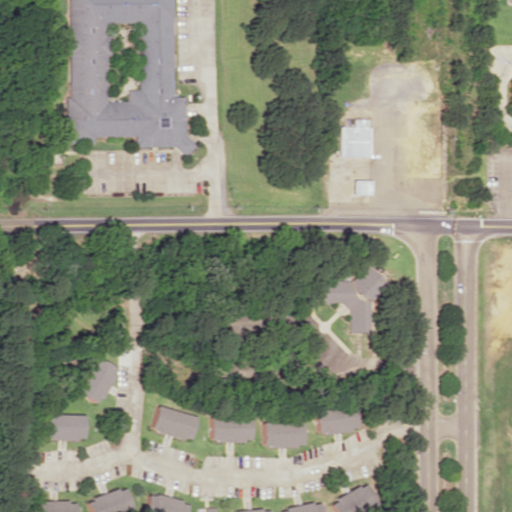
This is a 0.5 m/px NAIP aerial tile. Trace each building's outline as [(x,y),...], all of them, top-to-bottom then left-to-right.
[(66,0),(66,148),(173,150),(186,161),(196,150),(183,139),(183,96),(172,95),(172,0),(66,0)] [(340,130),(340,162),(369,163),(368,130),(340,130)] [(315,303),(346,303),(345,332),(368,332),(368,301),(377,301),(377,279),(373,279),(373,267),(352,267),(352,281),(315,281),(315,303)] [(114,367),(92,355),(72,391),(95,403),(114,367)] [(351,404),(311,410),(314,434),(355,428),(351,404)] [(187,439),(193,415),(153,405),(147,429),(187,439)] [(81,414),(40,412),(39,438),(80,439),(81,414)] [(206,417),(206,441),(247,440),(247,416),(206,417)] [(299,420),(258,421),(259,446),(299,445),(299,420)] [(326,499),(331,511),(352,511),(373,503),(363,482),(326,499)] [(86,511),(122,511),(129,510),(122,486),(83,498),(86,511)] [(144,493),(140,511),(182,511),(184,501),(144,493)] [(30,511),(71,511),(72,500),(31,500),(30,511)] [(318,511),(317,502),(277,507),(277,511),(318,511)]
